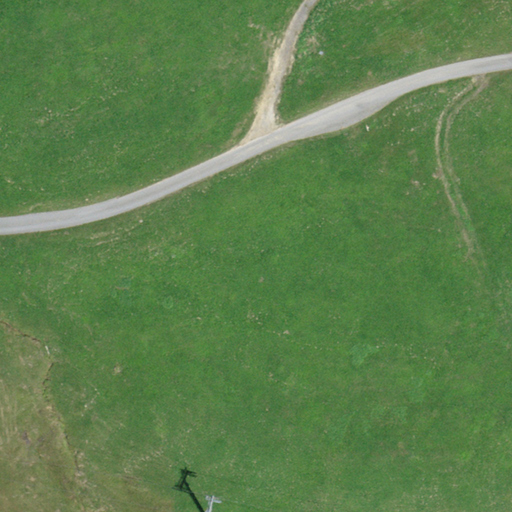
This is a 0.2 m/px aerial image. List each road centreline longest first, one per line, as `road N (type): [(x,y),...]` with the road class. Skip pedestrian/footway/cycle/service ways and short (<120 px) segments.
road 1 (track): [(0,224),(85,214),(137,198),(339,108),(441,72),(511,60)]
road 2 (track): [(309,0),(289,33),(262,129),(267,140)]
